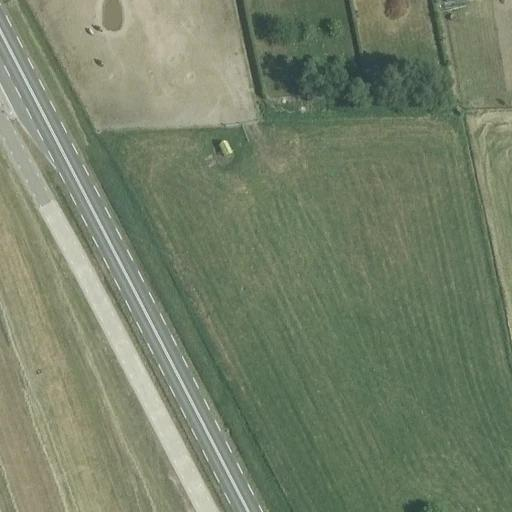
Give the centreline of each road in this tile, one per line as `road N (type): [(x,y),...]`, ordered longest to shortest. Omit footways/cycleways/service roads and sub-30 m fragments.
road 1 (primary): [(247,511),(0,32)]
road 2 (unclassified): [(206,511),(0,118)]
